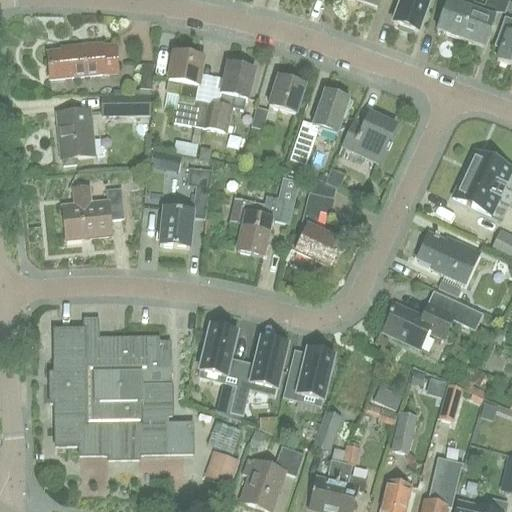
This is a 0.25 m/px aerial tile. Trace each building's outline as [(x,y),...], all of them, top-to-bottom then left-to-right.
[(352,0),(352,2),(377,11),(380,0),(352,0)] [(402,0),(393,25),(418,34),(429,4),(426,3),(427,0),(402,0)] [(459,41),(473,4),(470,10),(460,7),(462,0),(447,0),(447,2),(436,32),(459,41)] [(473,4),(459,41),(484,49),(496,15),(505,15),(505,13),(509,14),(511,7),(511,4),(509,4),(510,0),(492,0),(492,1),(489,0),(486,0),(484,8),(473,4)] [(493,49),(500,51),(497,62),(511,67),(511,22),(504,19),(493,49)] [(75,51),(63,52),(47,54),(50,83),(105,77),(105,78),(120,77),(117,47),(102,48),(101,46),(75,49),(75,51)] [(168,83),(166,95),(178,98),(173,124),(203,131),(208,106),(195,103),(197,88),(199,88),(204,61),(201,60),(202,56),(200,56),(200,55),(179,51),(178,56),(173,55),(172,59),(169,58),(167,73),(170,73),(168,83)] [(152,92),(154,67),(142,66),(142,91),(138,97),(150,97),(151,92),(152,92)] [(208,106),(203,131),(226,137),(232,111),(242,113),(245,102),(247,103),(254,72),(229,67),(222,97),(219,109),(208,106)] [(305,88),(278,79),(269,109),(295,118),(305,88)] [(302,123),(289,163),(306,168),(319,130),(338,137),(344,120),(346,120),(353,102),(338,96),(338,98),(323,93),(318,108),(312,126),(302,123)] [(150,97),(138,97),(101,98),(101,119),(151,119),(151,97),(150,97)] [(256,110),(250,130),(262,133),(267,113),(256,110)] [(78,168),(77,161),(95,159),(90,112),(57,115),(61,162),(62,162),(63,169),(78,168)] [(362,131),(352,126),(342,149),(378,166),(396,128),(369,115),(362,131)] [(194,130),(192,145),(199,147),(202,132),(194,130)] [(186,145),(184,157),(195,159),(198,148),(186,145)] [(201,150),(199,161),(210,162),(210,156),(207,151),(201,150)] [(154,154),(151,170),(179,175),(182,160),(154,154)] [(474,155),(453,201),(491,218),(511,172),(474,155)] [(163,211),(160,248),(190,251),(193,221),(205,222),(212,174),(189,170),(187,188),(195,189),(192,214),(163,211)] [(234,202),(229,225),(244,228),(238,254),(262,259),(271,223),(288,227),(297,186),(282,183),(277,202),(266,200),(264,208),(234,202)] [(74,207),(61,208),(65,243),(66,243),(81,242),(111,238),(110,223),(124,222),(122,200),(121,191),(106,193),(107,203),(91,205),(89,189),(72,191),(74,207)] [(299,235),(304,236),(296,254),(330,270),(342,246),(315,233),(319,214),(331,217),(334,202),(308,196),(299,235)] [(511,237),(500,233),(491,253),(511,263),(511,237)] [(465,287),(479,256),(446,241),(445,243),(429,235),(417,261),(432,268),(431,271),(465,287)] [(441,283),(437,291),(457,300),(461,292),(441,283)] [(391,318),(383,335),(419,352),(427,335),(443,342),(452,323),(475,334),(483,317),(453,303),(448,316),(428,307),(422,320),(395,307),(392,315),(390,314),(388,317),(391,318)] [(209,329),(197,381),(223,387),(216,415),(228,420),(229,416),(241,364),(229,361),(236,335),(209,329)] [(167,427),(167,419),(171,419),(171,388),(170,388),(169,345),(158,345),(158,340),(98,341),(98,331),(53,332),(54,375),(49,375),(49,406),(54,406),(55,449),(79,448),(79,458),(107,458),(108,462),(138,462),(138,457),(192,457),(192,426),(167,427)] [(241,364),(229,416),(243,419),(249,393),(274,399),(287,347),(260,341),(254,367),(241,364)] [(288,375),(282,401),(321,410),(333,359),(307,352),(300,378),(288,375)] [(413,373),(411,385),(422,388),(425,376),(413,373)] [(448,387),(438,422),(453,426),(462,391),(448,387)] [(390,395),(385,407),(396,412),(401,400),(390,395)] [(378,424),(393,428),(397,415),(366,405),(363,412),(380,418),(378,424)] [(486,406),(481,420),(491,423),(495,409),(486,406)] [(313,451),(329,456),(341,421),(325,415),(313,451)] [(407,458),(416,420),(399,416),(390,454),(407,458)] [(208,450),(231,458),(237,438),(214,430),(208,450)] [(344,454),(329,511),(352,511),(357,495),(363,496),(366,482),(349,478),(351,468),(354,469),(358,451),(347,448),(346,448),(344,454)] [(248,479),(240,504),(262,511),(271,511),(284,476),(296,480),(304,457),(281,449),(274,470),(254,463),(254,464),(246,462),(241,477),(248,479)] [(311,511),(329,511),(344,454),(333,452),(326,484),(314,481),(307,511),(311,511)] [(231,488),(239,463),(213,454),(205,479),(231,488)] [(511,461),(508,460),(501,492),(511,494),(511,461)] [(423,502),(421,511),(446,511),(447,510),(451,511),(462,468),(439,462),(428,504),(423,502)] [(405,511),(411,489),(387,483),(380,511),(405,511)] [(490,502),(487,511),(486,511),(475,509),(475,508),(458,504),(456,511),(502,511),(504,505),(490,502)]
